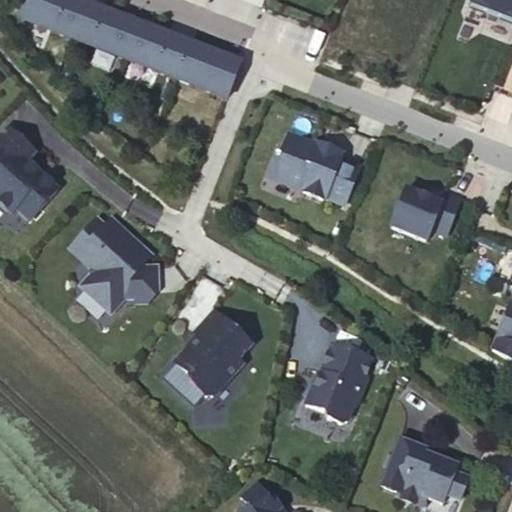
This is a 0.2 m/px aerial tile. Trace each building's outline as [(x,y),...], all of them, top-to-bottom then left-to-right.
[(239,63),(74,0),(27,0),(19,20),(225,100),(239,63)] [(390,0),(413,9),(416,0),(390,0)] [(511,0),(471,0),(469,7),(511,23),(511,0)] [(39,172),(27,161),(35,153),(7,127),(0,135),(0,203),(11,214),(16,210),(29,222),(58,189),(39,172)] [(311,147),(285,137),(277,157),(273,155),(265,175),(301,190),(300,193),(323,202),(324,199),(343,207),(357,170),(339,161),(340,159),(331,155),(326,149),(313,144),(311,147)] [(341,155),(326,149),(331,155),(340,159),(341,155)] [(445,237),(459,203),(443,196),(441,201),(439,205),(424,199),(404,191),(389,229),(425,243),(430,231),(445,237)] [(439,205),(441,201),(426,195),(424,199),(439,205)] [(91,269),(91,275),(81,287),(111,314),(124,299),(135,299),(152,298),(158,292),(157,267),(140,268),(129,268),(129,261),(134,261),(145,249),(111,218),(105,226),(97,219),(76,243),(91,257),(85,264),(91,269)] [(91,257),(76,243),(70,249),(85,264),(91,257)] [(134,261),(129,261),(129,268),(140,268),(152,256),(145,249),(134,261)] [(511,303),(509,302),(490,351),(511,364),(511,303)] [(188,349),(174,365),(191,381),(189,384),(205,398),(211,398),(241,366),(237,362),(251,347),(214,313),(194,334),(200,340),(192,349),(188,349)] [(362,382),(370,362),(331,347),(314,388),(311,390),(305,406),(323,413),(326,419),(340,425),(346,423),(352,405),(355,406),(364,383),(362,382)] [(463,479),(466,471),(423,454),(424,450),(397,439),(379,487),(396,494),(394,498),(417,507),(420,498),(424,500),(440,506),(443,498),(457,503),(466,480),(463,479)] [(281,511),(270,498),(265,501),(255,488),(239,500),(247,510),(245,511),(281,511)]
